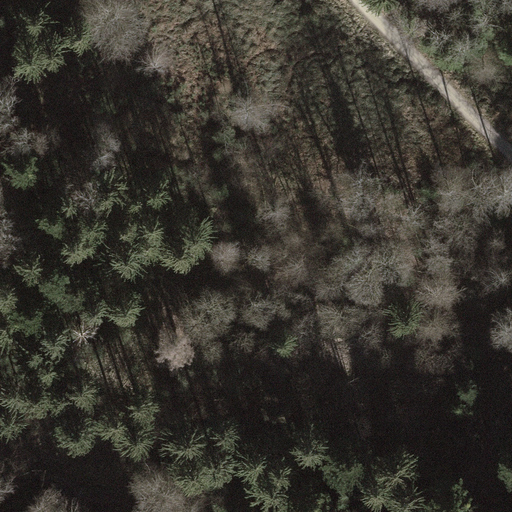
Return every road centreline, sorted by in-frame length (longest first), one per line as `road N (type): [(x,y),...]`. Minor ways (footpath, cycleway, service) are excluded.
road 1 (track): [(357,0),(511,151)]
road 2 (track): [(0,459),(151,511)]
road 3 (track): [(511,404),(452,511)]
